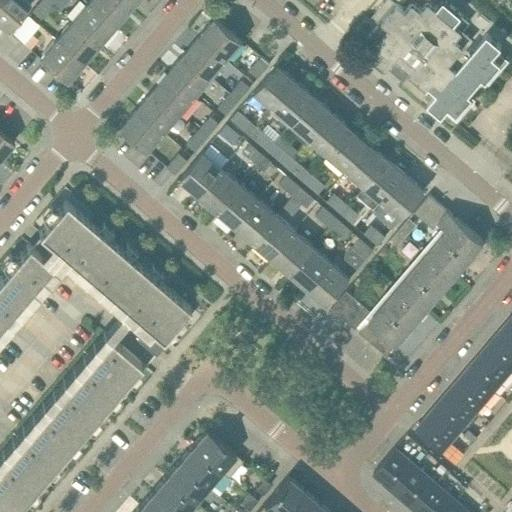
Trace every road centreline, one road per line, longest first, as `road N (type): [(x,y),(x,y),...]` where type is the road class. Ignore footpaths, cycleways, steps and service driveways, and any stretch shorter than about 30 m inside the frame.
road 1 (residential): [(390,414),(72,138)]
road 2 (residential): [(511,216),(259,0)]
road 3 (residential): [(390,414),(511,272)]
road 4 (residential): [(89,511),(209,372)]
road 5 (residential): [(72,138),(191,0)]
road 6 (residential): [(334,480),(209,372)]
